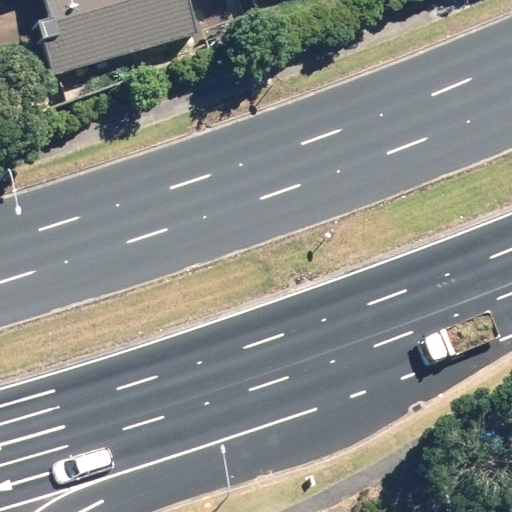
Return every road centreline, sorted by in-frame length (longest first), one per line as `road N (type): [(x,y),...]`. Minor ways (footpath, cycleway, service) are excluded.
road 1 (primary): [(0,253),(511,74)]
road 2 (primary): [(511,265),(0,430)]
road 3 (primary): [(511,299),(477,350),(318,425),(98,511)]
